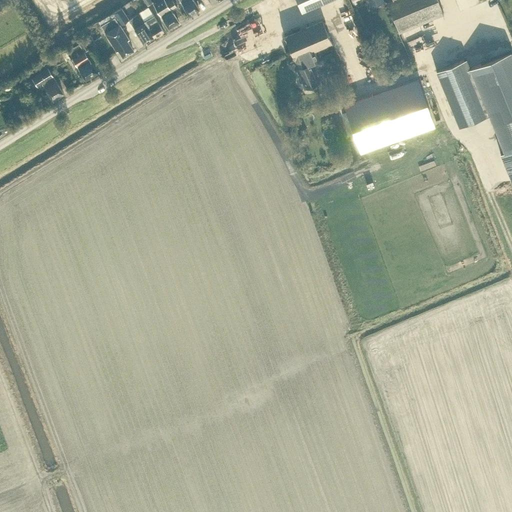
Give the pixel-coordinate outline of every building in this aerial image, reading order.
[(168,28),(178,22),(171,10),(176,7),(172,0),(165,0),(165,1),(164,0),(158,0),(153,4),(168,28)] [(178,0),(189,16),(199,9),(193,0),(178,0)] [(327,0),(296,0),(301,11),(327,0)] [(443,13),(437,0),(390,0),(386,2),(398,32),(443,13)] [(139,12),(154,37),(164,31),(154,15),(148,6),(139,12)] [(129,19),(121,7),(113,12),(121,24),(129,19)] [(143,44),(153,38),(138,14),(129,20),(143,44)] [(114,17),(101,25),(105,32),(109,40),(114,48),(116,51),(118,50),(122,57),(133,50),(127,40),(128,39),(114,17)] [(332,43),(322,21),(284,37),(294,60),(295,59),(298,68),(296,69),(305,88),(318,82),(311,64),(318,60),(314,51),(332,43)] [(366,37),(372,34),(368,26),(362,29),(366,37)] [(96,45),(90,34),(84,38),(90,48),(96,45)] [(91,63),(84,51),(89,48),(82,38),(77,42),(79,44),(68,51),(73,58),(72,59),(85,80),(97,73),(91,63)] [(511,53),(511,51),(470,67),(466,58),(436,70),(459,127),(489,115),(504,151),(499,153),(511,183),(511,53)] [(411,59),(409,54),(401,58),(403,63),(411,59)] [(41,72),(32,77),(35,82),(37,87),(42,84),(52,100),(63,94),(54,79),(53,77),(48,68),(52,65),(50,61),(39,68),(41,72)] [(35,82),(32,77),(31,77),(26,81),(29,86),(35,82)] [(434,126),(417,78),(344,104),(360,151),(434,126)]
